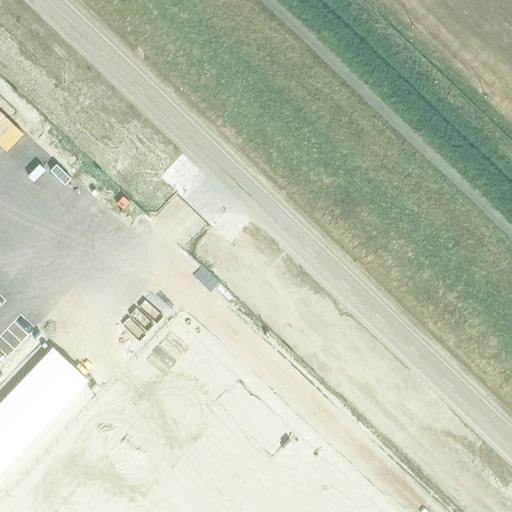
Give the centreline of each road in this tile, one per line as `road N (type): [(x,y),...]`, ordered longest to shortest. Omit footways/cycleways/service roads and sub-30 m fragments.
road 1 (unclassified): [(511,442),(48,0)]
road 2 (unclassified): [(511,233),(265,0)]
